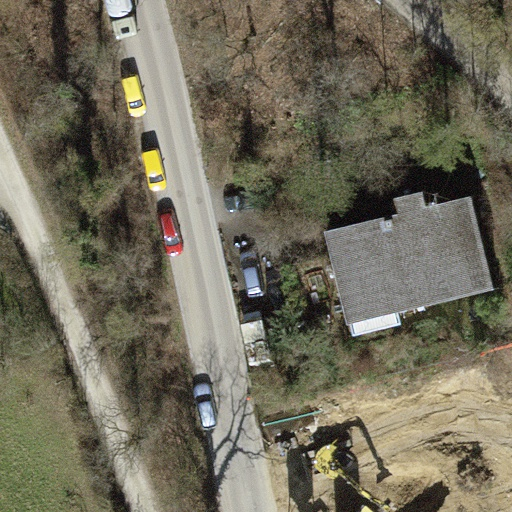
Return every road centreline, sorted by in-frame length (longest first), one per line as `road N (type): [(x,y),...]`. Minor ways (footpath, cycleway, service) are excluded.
road 1 (residential): [(145,0),(256,511)]
road 2 (track): [(153,511),(0,165)]
road 3 (residential): [(416,0),(511,96)]
